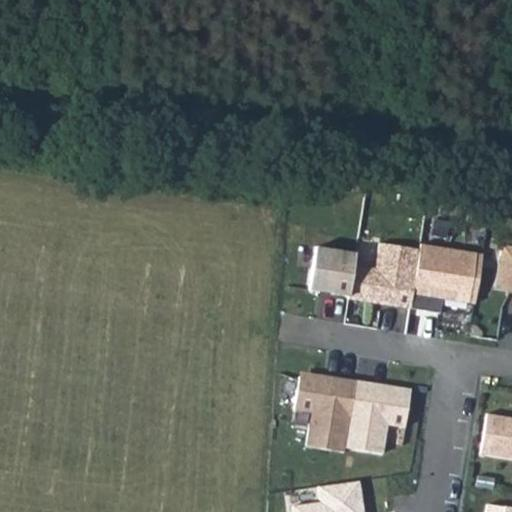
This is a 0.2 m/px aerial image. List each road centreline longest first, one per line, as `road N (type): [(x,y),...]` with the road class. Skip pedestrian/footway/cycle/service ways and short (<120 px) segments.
road 1 (residential): [(291,332),(454,358)]
road 2 (residential): [(454,358),(427,511)]
